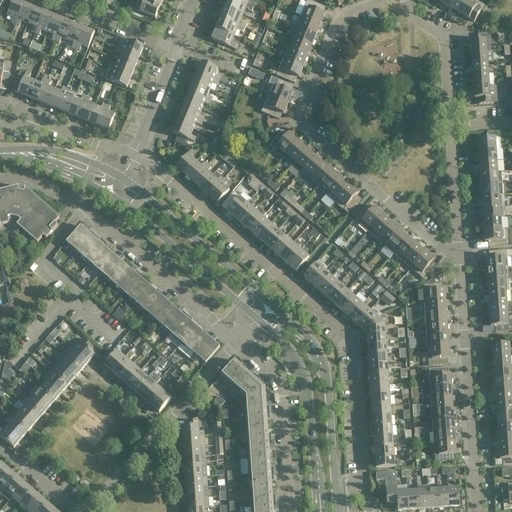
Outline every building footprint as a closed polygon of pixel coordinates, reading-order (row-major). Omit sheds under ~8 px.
[(24,4),(14,0),(13,0),(7,16),(14,19),(11,24),(15,26),(24,4)] [(138,0),(134,10),(155,19),(160,8),(144,1),(141,0),(138,0)] [(245,9),(252,12),(254,7),(236,0),(227,0),(224,8),(242,16),(245,9)] [(320,25),(323,19),(325,20),(327,15),(323,14),(325,8),(307,0),(305,6),(300,17),(320,25)] [(465,0),(452,0),(448,8),(458,13),(465,0)] [(474,22),(484,5),(474,0),(465,0),(458,13),(474,22)] [(15,26),(19,27),(21,22),(27,24),(34,8),(24,4),(15,26)] [(27,24),(34,27),(31,32),(35,34),(44,12),(34,8),(27,24)] [(247,24),(240,21),(242,16),(224,8),(220,18),(245,29),(247,24)] [(35,34),(39,35),(41,30),(47,33),(54,16),(44,12),(35,34)] [(47,33),(54,35),(51,40),(55,42),(64,20),(54,16),(47,33)] [(316,35),(318,29),(321,30),(323,26),(320,25),(300,17),(296,27),(316,35)] [(236,31),(243,34),(245,29),(220,18),(216,29),(234,37),(236,31)] [(55,42),(59,44),(61,38),(67,41),(74,25),(64,20),(55,42)] [(67,41),(74,43),(71,48),(75,50),(84,29),(74,25),(67,41)] [(312,46),(314,40),(317,41),(319,37),(316,35),(296,27),(292,38),(312,46)] [(88,49),(95,33),(84,29),(75,50),(79,52),(81,47),(88,49)] [(238,45),(231,42),(234,37),(216,29),(211,40),(236,50),(238,45)] [(490,52),(489,34),(478,35),(478,41),(471,41),(472,53),(487,52),(490,52)] [(25,38),(22,44),(28,47),(30,41),(25,38)] [(307,57),(310,58),(312,54),(309,53),(312,46),(292,38),(287,48),(307,57)] [(139,58),(143,47),(127,41),(124,47),(119,45),(117,49),(139,58)] [(303,68),(305,69),(307,64),(305,63),(307,57),(287,48),(283,59),(303,68)] [(116,53),(121,55),(118,61),(135,68),(139,58),(117,49),(116,53)] [(487,63),(487,52),(472,53),(472,64),(487,63)] [(283,59),(279,70),(276,76),(294,83),(297,78),(301,79),(303,75),(300,74),(303,68),(283,59)] [(92,62),(86,60),(82,70),(87,72),(92,62)] [(118,61),(116,68),(110,66),(109,70),(130,78),(135,68),(118,61)] [(219,82),(220,78),(215,76),(218,69),(202,63),(197,73),(219,82)] [(488,74),(487,63),(472,64),(473,76),(488,74)] [(130,78),(109,70),(105,80),(126,88),(130,78)] [(1,90),(7,91),(9,73),(3,72),(1,90)] [(34,81),(28,79),(30,74),(26,72),(24,77),(18,94),(28,98),(34,81)] [(209,90),(212,84),(217,86),(219,82),(197,73),(193,83),(209,90)] [(489,86),(488,74),(473,76),(474,87),(489,86)] [(18,75),(16,81),(12,91),(18,94),(24,77),(18,75)] [(46,80),(42,79),(40,84),(34,81),(28,98),(38,102),(46,80)] [(273,85),(272,85),(268,96),(288,104),(291,97),(293,99),(295,94),(291,92),(293,86),(275,79),(273,85)] [(54,90),(48,87),(51,82),(46,80),(38,102),(48,106),(54,90)] [(222,82),(221,87),(230,91),(232,85),(222,82)] [(212,98),(207,96),(209,90),(193,83),(189,93),(211,102),(212,98)] [(494,103),(493,86),(489,86),(474,87),(475,99),(478,98),(479,104),(494,103)] [(67,89),(62,87),(60,92),(54,90),(48,106),(58,110),(67,89)] [(67,89),(58,110),(68,114),(75,98),(76,94),(70,92),(71,90),(67,88),(67,89)] [(204,104),(209,106),(211,102),(189,93),(185,103),(201,110),(204,104)] [(87,97),(83,95),(80,100),(75,98),(68,114),(78,118),(87,97)] [(288,111),(285,110),(288,104),(268,96),(264,106),(264,107),(261,112),(279,120),(282,114),(286,116),(288,111)] [(95,106),(89,104),(91,99),(87,97),(78,118),(88,122),(95,106)] [(107,105),(103,103),(100,109),(95,106),(88,122),(98,126),(107,105)] [(204,118),(199,116),(201,110),(185,103),(181,113),(202,122),(204,118)] [(115,115),(112,113),(109,112),(111,107),(107,105),(98,126),(109,131),(115,115)] [(196,124),(201,126),(202,122),(181,113),(177,123),(193,130),(196,124)] [(177,123),(173,134),(178,136),(175,142),(183,145),(187,145),(189,140),(194,142),(196,138),(191,136),(193,130),(177,123)] [(277,147),(285,154),(285,155),(297,141),(292,137),(294,135),(290,132),(287,135),(282,131),(269,146),(275,150),(277,147)] [(496,149),(495,133),(487,133),(487,139),(478,139),(478,151),(496,149)] [(302,142),(299,139),(297,141),(285,155),(285,154),(282,158),(291,165),(306,149),(305,149),(300,144),(302,142)] [(311,150),(307,147),(305,149),(306,149),(291,165),(300,173),(314,156),(309,152),(311,150)] [(497,161),(496,149),(478,151),(479,162),(497,161)] [(196,162),(191,157),(195,153),(191,150),(176,168),(185,175),(196,162)] [(319,157),(316,154),(314,156),(300,173),(309,180),(323,164),(318,159),(319,157)] [(497,172),(497,161),(479,162),(480,173),(497,172)] [(205,162),(201,166),(196,162),(185,175),(193,182),(208,165),(205,162)] [(330,166),(328,168),(323,164),(309,180),(317,188),(331,171),(331,172),(333,169),(330,166)] [(212,168),(208,165),(193,182),(201,189),(213,176),(208,172),(212,168)] [(338,174),(336,176),(331,172),(331,171),(317,188),(326,195),(340,179),(342,177),(338,174)] [(213,176),(201,189),(209,196),(224,179),(221,176),(220,176),(216,172),(213,176)] [(502,184),(501,172),(497,172),(480,173),(481,185),(502,184)] [(224,179),(209,196),(218,204),(229,190),(224,186),(228,182),(224,179)] [(347,181),(345,183),(340,179),(326,195),(334,203),(348,186),(349,186),(350,184),(347,181)] [(499,196),(503,195),(502,184),(481,185),(481,196),(499,195),(499,196)] [(24,192),(18,191),(19,186),(0,191),(0,225),(9,223),(16,225),(37,243),(43,237),(46,239),(58,226),(55,223),(59,218),(25,188),(24,192)] [(355,189),(353,191),(349,186),(348,186),(334,203),(343,210),(348,214),(361,200),(356,196),(359,192),(355,189)] [(288,204),(291,200),(287,197),(289,195),(285,191),(280,197),(288,204)] [(482,207),(500,206),(500,207),(504,206),(503,195),(499,196),(499,195),(481,196),(482,207)] [(239,197),(226,211),(234,218),(247,204),(239,197)] [(258,207),(250,200),(247,204),(234,218),(242,225),(258,207)] [(327,202),(323,208),(331,214),(335,209),(327,202)] [(382,215),(377,211),(379,209),(375,206),(372,209),(367,205),(354,220),(359,224),(367,231),(382,215)] [(501,219),(504,218),(504,206),(500,207),(500,206),(482,207),(483,219),(501,217),(501,219)] [(250,232),(262,217),(266,214),(258,207),(242,225),(250,232)] [(390,223),(385,218),(387,216),(384,213),(382,215),(367,231),(376,239),(390,223)] [(270,224),(262,217),(250,232),(258,238),(270,224)] [(501,229),(501,219),(501,217),(483,219),(484,230),(501,229)] [(399,230),(394,226),(396,224),(392,221),(390,223),(376,239),(385,246),(399,230)] [(278,231),(270,224),(258,238),(265,245),(278,231)] [(90,263),(97,255),(104,247),(80,227),(66,243),(90,263)] [(408,238),(403,233),(404,231),(401,228),(399,230),(385,246),(393,254),(408,238)] [(501,229),(484,230),(485,243),(488,242),(488,248),(506,247),(506,241),(505,229),(501,230),(501,229)] [(314,230),(307,238),(310,240),(312,237),(313,237),(317,232),(314,230)] [(285,238),(278,231),(265,245),(273,252),(285,238)] [(293,244),(285,238),(273,252),(281,259),(293,244)] [(417,246),(418,243),(415,240),(413,242),(408,238),(393,254),(402,261),(416,245),(417,246)] [(304,247),(296,241),(293,244),(281,259),(288,265),(301,251),(304,247)] [(425,253),(427,251),(423,248),(422,250),(417,246),(416,245),(402,261),(411,269),(425,253)] [(112,283),(119,274),(126,266),(104,247),(97,255),(90,263),(112,283)] [(489,258),(486,258),(487,270),(504,269),(508,268),(507,257),(507,250),(488,252),(489,258)] [(288,265),(296,272),(309,258),(301,251),(288,265)] [(411,269),(420,277),(424,281),(437,266),(433,262),(436,258),(432,255),(430,257),(425,253),(411,269)] [(316,264),(303,278),(311,285),(323,271),(327,267),(319,260),(316,264)] [(19,261),(12,269),(17,274),(25,266),(19,261)] [(112,283),(120,289),(135,303),(149,287),(126,266),(119,274),(112,283)] [(504,269),(487,270),(487,281),(505,280),(509,280),(508,268),(504,269)] [(331,277),(323,271),(311,285),(319,292),(331,277)] [(80,284),(84,279),(80,275),(76,280),(80,284)] [(339,284),(331,277),(319,292),(327,299),(339,284)] [(505,280),(487,281),(488,292),(506,291),(509,291),(509,280),(505,280)] [(347,291),(339,284),(327,299),(334,305),(347,291)] [(423,285),(423,291),(424,303),(445,301),(445,295),(448,294),(447,290),(443,290),(442,284),(423,285)] [(135,303),(143,310),(159,323),(173,307),(149,287),(135,303)] [(355,298),(347,291),(334,305),(342,312),(355,298)] [(506,302),(506,291),(488,292),(489,303),(506,302)] [(382,297),(380,299),(387,306),(393,299),(386,293),(382,297)] [(362,304),(355,298),(342,312),(350,319),(362,304)] [(445,301),(424,303),(425,314),(446,312),(446,306),(448,306),(448,301),(445,301)] [(506,302),(489,303),(490,316),(507,315),(511,314),(511,310),(511,302),(506,302)] [(15,311),(13,304),(6,306),(8,313),(15,311)] [(370,311),(362,304),(350,319),(357,325),(370,311)] [(159,323),(167,330),(182,344),(196,328),(173,307),(159,323)] [(370,311),(357,325),(365,332),(378,318),(381,314),(373,307),(370,311)] [(120,309),(115,314),(121,319),(126,314),(120,309)] [(449,312),(446,312),(425,314),(425,325),(447,324),(446,317),(449,317),(449,312)] [(511,326),(511,320),(508,320),(507,315),(490,316),(491,327),(495,327),(496,332),(511,331),(511,326)] [(365,332),(366,333),(366,335),(385,334),(385,324),(378,318),(365,332)] [(450,331),(447,331),(447,324),(425,325),(426,336),(448,335),(448,336),(451,336),(450,331)] [(206,364),(213,356),(220,348),(196,328),(182,344),(206,364)] [(386,344),(385,334),(366,335),(367,345),(386,344)] [(426,336),(427,349),(431,349),(431,348),(449,347),(451,347),(451,342),(448,342),(448,336),(448,335),(426,336)] [(80,343),(73,351),(87,364),(95,355),(89,351),(93,347),(83,339),(80,343)] [(387,354),(386,344),(367,345),(368,356),(387,354)] [(510,356),(509,344),(492,345),(493,357),(510,356)] [(69,347),(62,355),(66,359),(81,371),(87,364),(73,351),(69,347)] [(449,354),(449,347),(431,348),(431,349),(432,359),(428,360),(428,366),(448,365),(447,359),(452,359),(452,354),(449,354)] [(125,359),(117,351),(104,366),(113,373),(125,359)] [(135,356),(131,352),(125,359),(113,373),(120,379),(133,365),(129,362),(135,356)] [(388,365),(387,354),(368,356),(369,366),(388,365)] [(172,355),(167,360),(173,365),(177,360),(172,355)] [(493,368),(511,367),(510,356),(493,357),(493,368)] [(29,359),(28,360),(25,363),(30,368),(32,369),(36,364),(29,359)] [(74,379),(81,371),(66,359),(60,367),(74,379)] [(243,398),(254,393),(265,387),(234,361),(220,378),(243,398)] [(74,379),(60,367),(55,363),(49,370),(67,387),(74,379)] [(140,372),(133,365),(120,379),(128,386),(140,372)] [(388,375),(388,365),(369,366),(369,376),(388,375)] [(511,378),(511,367),(493,368),(494,380),(511,379),(511,378)] [(451,386),(451,379),(454,379),(453,374),(448,375),(448,368),(429,370),(429,376),(430,388),(451,386)] [(3,370),(2,374),(8,376),(11,379),(14,376),(9,372),(8,370),(3,369),(3,370)] [(42,378),(46,382),(61,395),(67,387),(49,370),(42,378)] [(148,378),(140,372),(128,386),(135,393),(148,378)] [(370,387),(389,386),(388,375),(369,376),(370,387)] [(156,385),(148,378),(135,393),(143,399),(156,385)] [(511,378),(511,379),(494,380),(495,391),(511,389),(511,378)] [(12,379),(8,384),(14,389),(17,384),(12,379)] [(40,390),(54,402),(61,395),(46,382),(40,390)] [(164,392),(156,385),(143,399),(151,406),(164,392)] [(54,402),(40,390),(35,386),(28,394),(33,398),(47,410),(54,402)] [(371,397),(390,396),(389,386),(370,387),(371,397)] [(452,397),(452,391),(454,391),(454,386),(451,386),(430,388),(430,399),(452,397)] [(268,429),(267,414),(265,387),(254,393),(243,398),(245,431),(268,429)] [(496,402),(511,401),(511,389),(495,391),(496,402)] [(151,406),(159,413),(171,399),(164,392),(151,406)] [(371,397),(371,407),(390,406),(390,396),(371,397)] [(453,409),(452,402),(455,402),(455,397),(452,397),(430,399),(431,410),(453,409)] [(40,418),(47,410),(33,398),(26,405),(40,418)] [(497,414),(511,412),(511,401),(496,402),(497,414)] [(19,413),(34,426),(40,418),(26,405),(19,413)] [(372,418),(391,416),(390,406),(371,407),(372,418)] [(454,420),(453,414),(456,413),(456,408),(453,409),(431,410),(432,422),(454,420)] [(497,425),(511,424),(511,412),(497,414),(497,425)] [(27,433),(34,426),(19,413),(13,421),(27,433)] [(373,428),(392,427),(391,416),(372,418),(373,428)] [(454,432),(457,432),(457,427),(454,427),(454,420),(432,422),(433,433),(454,432)] [(20,441),(27,433),(13,421),(6,428),(20,441)] [(187,422),(188,427),(182,427),(182,438),(204,437),(204,431),(199,432),(198,421),(187,422)] [(213,436),(215,436),(221,436),(220,423),(212,424),(213,436)] [(511,435),(511,424),(497,425),(498,436),(511,435)] [(373,438),(393,437),(392,427),(373,428),(373,438)] [(6,428),(0,435),(0,436),(13,449),(20,441),(6,428)] [(270,460),(269,444),(268,429),(245,431),(247,461),(270,460)] [(433,433),(434,445),(438,445),(438,444),(455,443),(458,443),(458,438),(455,439),(454,432),(433,433)] [(511,435),(498,436),(499,448),(511,446),(511,435)] [(182,438),(183,449),(205,447),(204,437),(182,438)] [(374,448),(393,447),(393,437),(373,438),(374,448)] [(438,445),(438,455),(435,456),(435,462),(454,461),(454,455),(459,455),(458,450),(456,450),(455,443),(438,444),(438,445)] [(503,466),(511,465),(511,446),(499,448),(500,460),(503,460),(503,466)] [(205,447),(183,449),(184,459),(206,457),(205,447)] [(375,458),(394,457),(393,447),(374,448),(375,458)] [(184,459),(185,469),(207,467),(206,457),(184,459)] [(375,458),(376,469),(395,468),(394,457),(375,458)] [(272,490),(271,475),(270,460),(247,461),(249,491),(272,490)] [(1,463),(0,464),(0,481),(9,470),(1,463)] [(185,469),(185,479),(207,478),(207,467),(185,469)] [(0,494),(1,495),(5,492),(17,477),(9,470),(0,481),(0,494)] [(396,472),(374,474),(375,483),(385,482),(387,504),(397,503),(397,492),(396,472)] [(17,477),(5,492),(1,495),(9,502),(12,498),(25,484),(17,477)] [(185,479),(186,489),(208,488),(207,478),(185,479)] [(33,491),(25,484),(12,498),(20,505),(33,491)] [(511,484),(508,485),(508,488),(502,489),(502,501),(509,501),(509,504),(511,503),(511,484)] [(429,509),(427,490),(427,487),(417,487),(417,491),(418,510),(429,509)] [(186,489),(187,500),(209,498),(208,488),(186,489)] [(448,489),(449,508),(460,507),(458,488),(448,489)] [(76,499),(81,493),(76,489),(71,494),(76,499)] [(439,508),(449,508),(448,489),(437,490),(439,508)] [(273,511),(272,490),(249,491),(250,511),(273,511)] [(429,509),(439,508),(437,490),(427,490),(429,509)] [(40,497),(33,491),(20,505),(27,511),(40,497)] [(408,511),(418,510),(417,491),(407,492),(408,511)] [(397,503),(398,511),(408,511),(407,492),(397,492),(397,503)] [(40,511),(48,504),(40,497),(27,511),(28,511),(40,511)] [(187,509),(204,508),(209,508),(209,498),(187,500),(187,509)]
